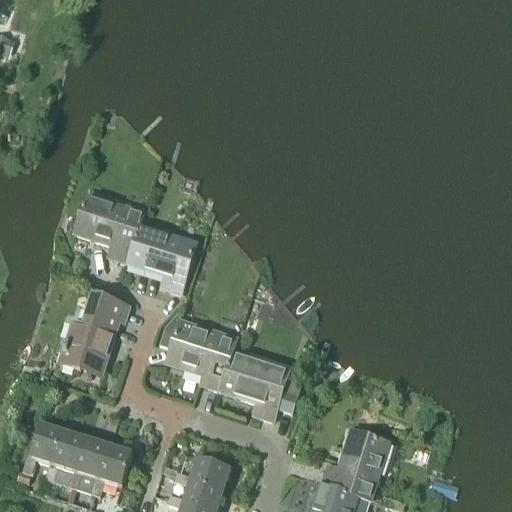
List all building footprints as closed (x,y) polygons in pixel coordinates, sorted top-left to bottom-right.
[(0,42),(0,60),(7,63),(12,47),(0,42)] [(140,232),(144,219),(86,201),(74,239),(118,253),(114,265),(127,269),(139,231),(140,232)] [(181,299),(196,250),(140,232),(139,231),(127,269),(126,270),(170,284),(167,295),(181,299)] [(117,325),(123,327),(127,314),(90,302),(82,329),(74,327),(61,369),(80,375),(82,370),(101,377),(105,362),(117,325)] [(207,392),(219,396),(220,396),(232,359),(236,347),(178,328),(181,319),(177,318),(165,331),(159,349),(170,353),(166,367),(210,381),(207,392)] [(292,418),(303,383),(288,378),(289,377),(232,359),(220,396),(219,396),(219,397),(263,411),(259,422),(273,427),(277,414),(292,418)] [(53,471),(64,437),(40,430),(30,462),(27,461),(22,477),(19,476),(17,484),(28,488),(31,480),(36,465),(50,469),(53,471)] [(321,489),(321,490),(358,502),(357,502),(370,506),(380,474),(388,449),(387,448),(388,442),(369,436),(368,442),(350,436),(336,480),(325,477),(321,489)] [(76,478),(87,444),(64,437),(53,471),(50,469),(45,484),(54,487),(59,472),(72,477),(76,478)] [(99,485),(109,452),(87,444),(76,478),(72,477),(68,492),(77,494),(81,479),(95,484),(99,485)] [(122,492),(133,459),(109,452),(99,485),(95,484),(91,499),(100,502),(104,487),(122,492)] [(176,477),(174,486),(188,491),(190,487),(223,498),(230,474),(197,464),(191,482),(176,477)] [(169,500),(166,509),(167,509),(176,511),(181,511),(183,510),(188,511),(218,511),(223,498),(190,487),(188,491),(184,505),(169,500)] [(354,511),(357,502),(358,502),(321,490),(321,489),(320,489),(312,511),(354,511)] [(383,501),(380,509),(391,511),(403,511),(405,508),(383,501)]
